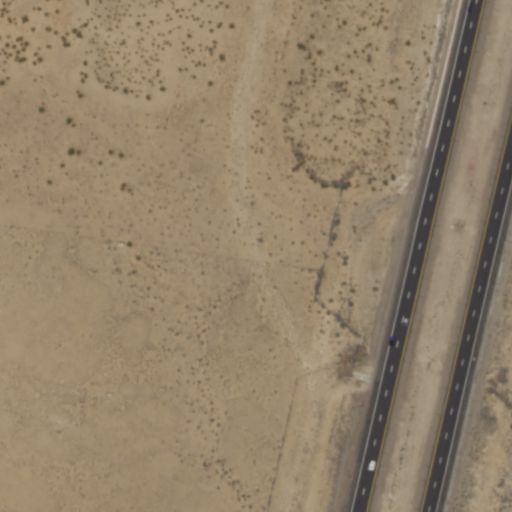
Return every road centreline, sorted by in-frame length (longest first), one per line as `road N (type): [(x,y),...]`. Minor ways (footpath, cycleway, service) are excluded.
road 1 (motorway): [(476,0),(359,511)]
road 2 (motorway): [(433,511),(511,165)]
